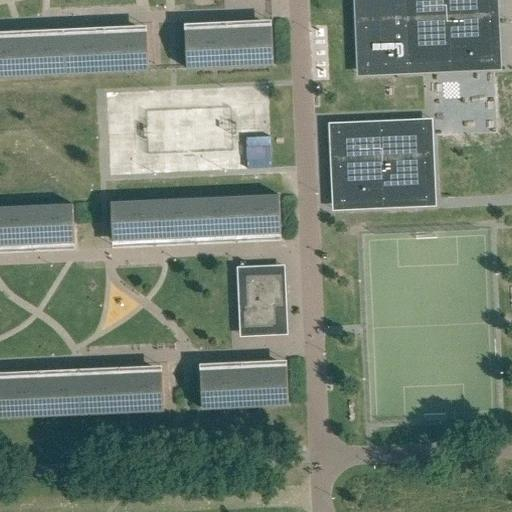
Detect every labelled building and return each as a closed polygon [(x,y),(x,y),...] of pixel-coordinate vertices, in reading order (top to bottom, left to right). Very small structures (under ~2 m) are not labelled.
[(495,64),(491,0),(361,0),(364,70),(495,64)] [(275,65),(273,27),(251,28),(250,26),(237,27),(237,29),(210,30),(210,28),(196,29),(196,31),(187,31),(188,69),(275,65)] [(149,72),(147,34),(127,35),(127,33),(114,33),(114,35),(87,36),(86,34),(73,35),(73,37),(46,38),(46,36),(32,37),(32,39),(24,39),(5,40),(5,38),(0,38),(0,78),(25,77),(149,72)] [(430,201),(426,123),(337,127),(340,205),(430,201)] [(177,238),(205,237),(205,239),(218,239),(218,237),(237,236),(245,235),(245,237),(259,237),(259,235),(281,234),(279,196),(235,198),(111,203),(113,241),(123,241),(123,243),(136,242),(136,240),(164,239),(164,241),(177,240),(177,238)] [(75,243),(73,205),(31,207),(0,208),(0,246),(1,246),(1,248),(14,248),(14,246),(33,245),(41,244),(42,246),(55,246),(55,244),(75,243)] [(285,309),(283,273),(269,273),(269,283),(256,284),(255,274),(244,274),(246,309),(241,309),(242,320),(256,320),(256,329),(277,328),(277,309),(285,309)] [(288,406),(287,368),(264,368),(264,366),(251,367),(251,369),(224,370),(224,368),(210,369),(210,371),(200,371),(202,409),(288,406)] [(164,411),(162,373),(142,374),(142,372),(129,372),(129,374),(101,376),(101,374),(88,374),(88,376),(61,377),(61,375),(47,376),(47,378),(39,378),(20,379),(20,377),(6,378),(7,380),(0,380),(0,418),(40,416),(164,411)]
